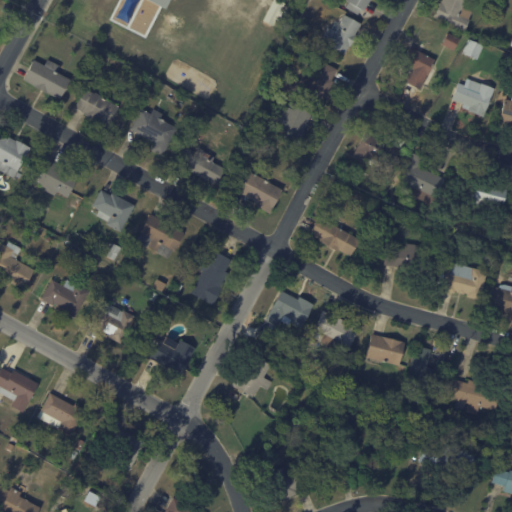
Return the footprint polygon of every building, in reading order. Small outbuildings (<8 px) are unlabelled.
[(170,0),(166,8),(150,0),(170,0)] [(284,4),(273,25),(263,20),(272,0),(279,0),(285,3),(284,4)] [(370,0),(364,10),(362,9),(359,15),(346,7),(350,1),(347,0),(370,0)] [(440,4),(442,0),(465,0),(463,7),(472,11),(469,18),(470,19),(465,31),(434,17),(440,4)] [(360,25),(355,34),(356,35),(350,46),(349,45),(345,53),(320,41),(327,27),(331,29),(335,21),(340,23),(345,15),(361,23),(360,25)] [(446,45),(442,43),(448,32),(460,39),(454,50),(446,45)] [(306,39),(303,44),(297,40),(300,35),(306,39)] [(475,58),(463,52),(469,38),(484,45),(477,59),(475,58)] [(434,68),(437,70),(429,85),(424,82),(420,88),(407,81),(414,68),(403,61),(411,46),(435,60),(431,67),(434,68)] [(43,92),(34,87),(35,85),(23,79),(33,59),(44,65),(47,59),(60,65),(57,72),(70,79),(60,98),(47,92),(47,93),(43,92)] [(336,70),(331,80),(333,81),(321,104),(298,91),(295,95),(281,88),(288,75),(300,82),(310,64),(317,68),(321,60),(337,69),(336,70)] [(471,80),(495,88),(484,117),(468,111),(469,109),(462,107),(463,104),(452,99),(458,83),(460,83),(462,77),(467,79),(467,78),(471,80)] [(85,115),(84,115),(85,113),(75,107),(85,88),(94,93),(95,92),(100,95),(99,96),(118,106),(108,125),(98,120),(98,122),(85,115)] [(273,95),(267,104),(260,101),(265,91),(273,95)] [(511,122),(500,120),(505,98),(511,100),(511,122)] [(312,115),(307,123),(309,124),(304,132),(305,133),(298,146),(275,133),(281,122),(274,118),(282,103),(295,111),(298,105),(313,113),(312,115)] [(157,109),(161,111),(158,117),(176,127),(162,154),(150,148),(154,141),(129,127),(140,107),(150,112),(153,107),(157,109)] [(381,162),(380,161),(377,167),(353,157),(366,129),(390,140),(393,134),(405,140),(392,167),(381,162)] [(14,140),(15,141),(16,139),(30,147),(13,177),(0,169),(0,134),(7,138),(8,137),(14,140)] [(224,169),(215,185),(175,162),(184,146),(195,152),(198,147),(204,150),(204,151),(214,157),(212,162),(224,169)] [(420,166),(439,174),(428,201),(399,189),(413,153),(424,157),(420,166)] [(49,159),(58,163),(54,170),(75,181),(67,196),(57,191),(54,195),(45,190),(47,187),(35,181),(47,158),(49,159)] [(283,190),(270,213),(255,205),(257,202),(239,192),(250,172),(283,190)] [(496,182),(508,185),(502,211),(471,203),(477,177),(496,182)] [(103,190),(111,195),(111,193),(134,205),(120,231),(107,224),(108,221),(97,215),(100,210),(92,206),(101,190),(103,190)] [(153,215),(161,219),(162,218),(174,224),(173,226),(184,233),(174,252),(172,251),(168,258),(156,252),(157,251),(148,246),(147,247),(137,241),(142,233),(140,232),(150,214),(153,215)] [(335,225),(359,239),(350,256),(338,250),(337,252),(318,241),(320,239),(309,233),(319,216),(335,225)] [(57,232),(60,226),(65,228),(62,235),(57,232)] [(24,288),(0,275),(0,244),(1,243),(6,246),(8,241),(21,248),(15,260),(34,270),(24,288)] [(106,256),(112,243),(121,247),(114,260),(106,256)] [(403,266),(384,265),(385,248),(405,249),(406,244),(416,244),(422,247),(421,267),(403,266)] [(221,254),(232,260),(225,272),(228,273),(221,288),(222,288),(213,305),(191,294),(199,278),(193,275),(203,255),(210,259),(214,251),(221,254)] [(488,271),(480,300),(467,297),(468,294),(464,293),(464,294),(459,292),(459,291),(456,291),(455,293),(444,290),(448,273),(451,274),(453,263),(488,271)] [(65,310),(54,304),(53,305),(41,298),(51,279),(64,286),(67,279),(89,292),(75,316),(65,310)] [(177,282),(183,286),(178,294),(172,291),(177,282)] [(511,313),(488,307),(493,286),(497,287),(501,285),(505,285),(511,286),(511,313)] [(300,297),(314,305),(301,328),(290,322),(289,325),(282,321),(279,327),(266,319),(281,291),(298,300),(300,297)] [(153,292),(158,295),(155,302),(149,298),(153,292)] [(134,315),(119,342),(108,337),(110,334),(94,326),(102,310),(94,307),(100,296),(106,300),(106,301),(120,308),(122,309),(134,315)] [(325,311),(358,327),(349,346),(337,340),(333,348),(322,343),(326,334),(315,329),(323,311),(325,311)] [(373,334),(405,343),(399,365),(366,357),(372,334),(373,334)] [(160,363),(150,358),(160,340),(175,348),(180,340),(195,349),(180,376),(171,371),(171,370),(160,363)] [(431,352),(427,367),(449,373),(444,391),(408,382),(418,346),(432,350),(431,352)] [(271,365),(264,378),(272,383),(268,391),(261,387),(258,392),(256,391),(253,397),(233,386),(240,372),(245,374),(254,356),(271,365)] [(13,368),(38,381),(23,410),(11,404),(14,399),(0,392),(0,369),(2,366),(11,371),(13,368)] [(454,380),(469,383),(470,380),(479,382),(478,386),(500,392),(495,411),(480,407),(478,414),(469,412),(471,404),(449,398),(454,380)] [(53,394),(74,404),(75,402),(85,407),(71,434),(37,417),(50,392),(53,394)] [(318,425),(310,417),(316,411),(325,420),(319,426),(318,425)] [(129,469),(115,461),(122,447),(104,437),(111,424),(131,435),(132,434),(145,440),(129,469)] [(79,450),(74,447),(78,438),(84,441),(79,450)] [(438,442),(475,452),(471,469),(455,465),(453,472),(444,469),(445,468),(419,461),(424,446),(436,449),(438,442)] [(71,457),(75,450),(79,452),(75,459),(71,457)] [(509,472),(510,472),(511,470),(511,494),(504,492),(506,486),(493,483),(497,469),(509,472)] [(306,487),(298,491),(299,493),(275,504),(264,480),(284,470),(287,476),(300,470),(308,486),(306,487)] [(19,494),(40,506),(36,511),(8,511),(0,507),(0,484),(9,489),(11,485),(21,491),(19,494)] [(164,511),(173,496),(185,503),(186,502),(200,510),(199,511),(200,511),(164,511)]
